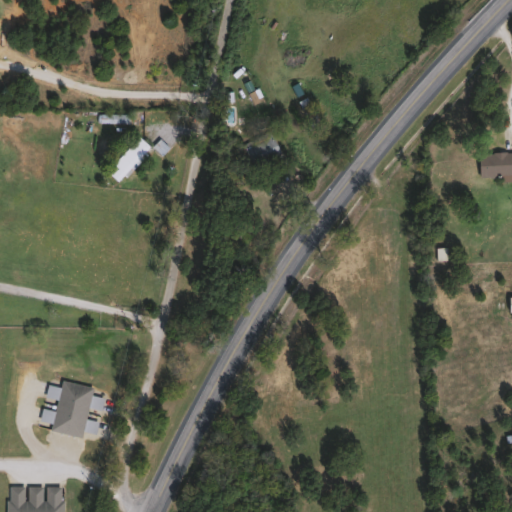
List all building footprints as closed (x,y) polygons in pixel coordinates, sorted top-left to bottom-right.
[(297,99),(306,95),(317,121),(308,125),(297,99)] [(282,158),(255,172),(240,144),(267,130),(282,158)] [(115,178),(106,169),(138,137),(150,148),(123,175),(120,173),(115,178)] [(476,151),(511,151),(511,176),(500,177),(500,175),(476,175),(476,151)] [(48,429),(54,397),(44,395),(47,384),(58,387),(60,378),(90,385),(89,394),(101,397),(99,408),(85,405),(83,417),(95,420),(92,432),(81,429),(79,436),(48,429)] [(5,511),(5,485),(61,485),(61,511),(5,511)]
